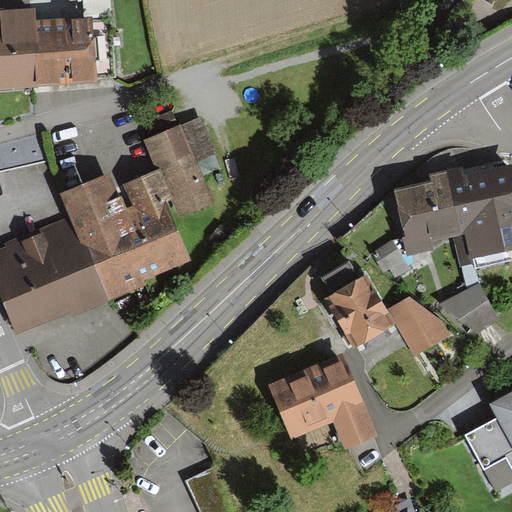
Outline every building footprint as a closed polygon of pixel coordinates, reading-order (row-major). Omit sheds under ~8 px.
[(115,12),(114,0),(84,0),(85,13),(115,12)] [(0,10),(0,91),(7,91),(98,87),(97,78),(114,77),(112,19),(33,23),(32,9),(0,10)] [(142,140),(156,174),(166,200),(173,198),(180,216),(217,201),(201,160),(216,154),(201,116),(142,140)] [(511,161),(451,171),(461,233),(467,267),(511,259),(511,161)] [(461,233),(451,171),(392,181),(402,242),(461,233)] [(72,214),(111,301),(147,286),(145,281),(192,261),(166,200),(156,174),(117,191),(111,175),(64,195),(72,214)] [(72,214),(0,246),(0,293),(18,333),(70,309),(74,317),(111,301),(72,214)] [(361,257),(319,280),(352,339),(394,316),(384,298),(361,257)] [(478,274),(440,297),(476,324),(499,310),(478,274)] [(406,286),(384,298),(394,316),(409,349),(446,331),(440,314),(406,286)] [(342,341),(268,367),(287,421),(330,405),(342,440),(373,429),(342,341)] [(511,494),(511,395),(494,405),(501,418),(467,434),(499,501),(511,494)] [(236,511),(214,465),(185,478),(201,511),(236,511)]
